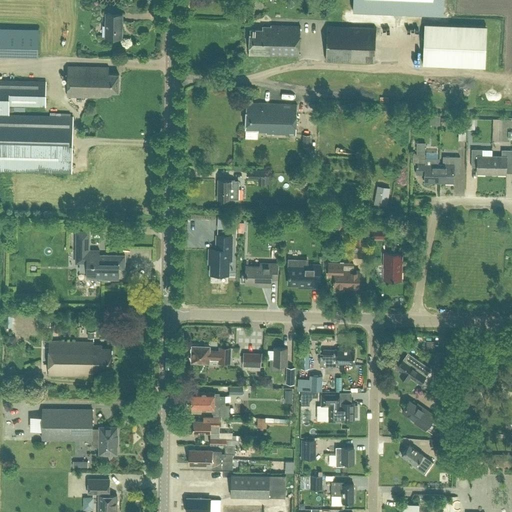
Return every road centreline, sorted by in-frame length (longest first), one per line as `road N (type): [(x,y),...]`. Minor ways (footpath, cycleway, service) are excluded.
road 1 (tertiary): [(165,313),(171,0)]
road 2 (unknown): [(245,73),(299,60),(485,72)]
road 3 (unclassified): [(165,313),(374,319)]
road 4 (tertiary): [(162,511),(165,313)]
road 5 (residential): [(373,511),(374,319)]
road 6 (unknown): [(169,76),(266,78),(295,93),(299,117)]
road 7 (residential): [(414,320),(435,200)]
